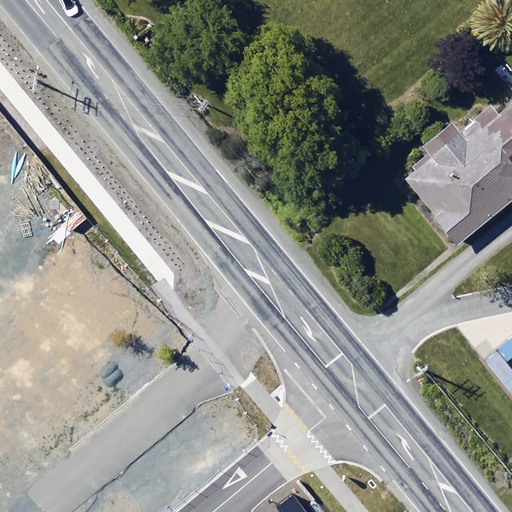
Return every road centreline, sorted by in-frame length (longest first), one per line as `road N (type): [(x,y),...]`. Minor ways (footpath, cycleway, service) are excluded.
road 1 (secondary): [(369,397),(35,0)]
road 2 (residential): [(226,511),(369,397)]
road 3 (secondary): [(463,511),(369,397)]
